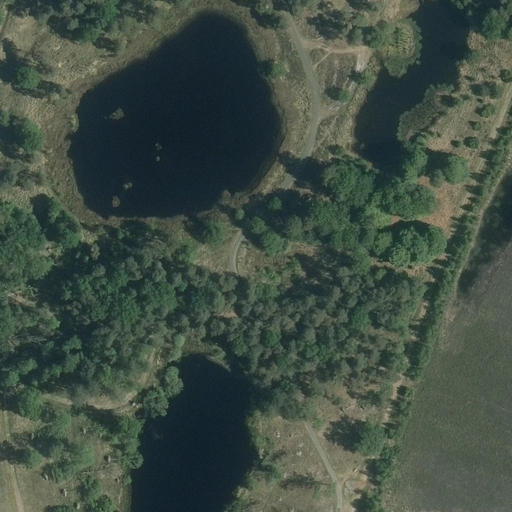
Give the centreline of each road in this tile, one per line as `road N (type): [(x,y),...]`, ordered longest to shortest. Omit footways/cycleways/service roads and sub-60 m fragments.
road 1 (track): [(400,371),(511,87)]
road 2 (track): [(1,380),(96,411),(144,373),(170,297)]
road 3 (track): [(338,509),(361,487),(400,371)]
